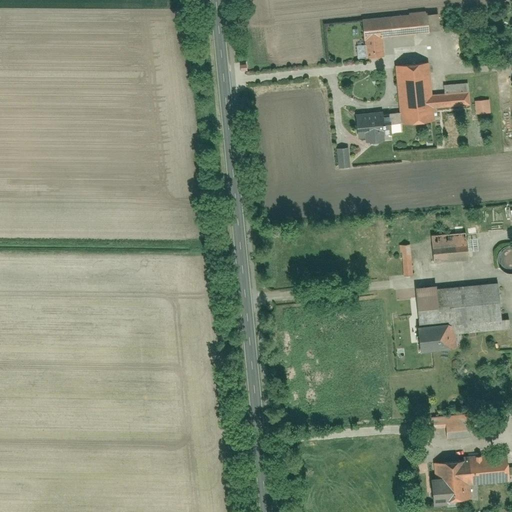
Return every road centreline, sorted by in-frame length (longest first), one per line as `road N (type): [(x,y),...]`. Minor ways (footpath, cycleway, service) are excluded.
road 1 (tertiary): [(266,511),(216,0)]
road 2 (unknown): [(259,435),(405,425)]
